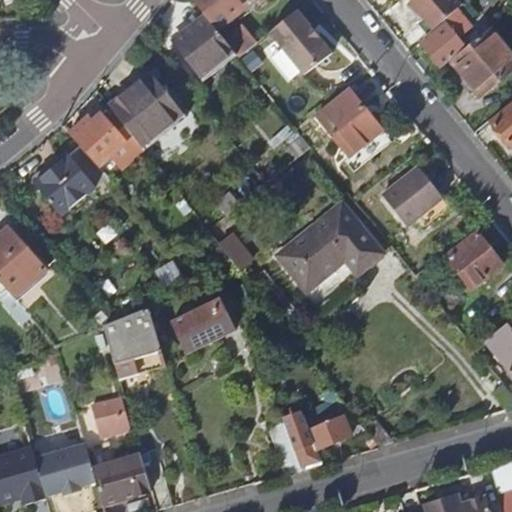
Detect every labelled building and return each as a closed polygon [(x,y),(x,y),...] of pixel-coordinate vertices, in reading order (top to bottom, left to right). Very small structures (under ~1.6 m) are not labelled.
[(192,0),(200,10),(217,31),(256,0),(192,0)] [(454,0),(412,0),(409,3),(423,19),(417,23),(427,36),(444,22),(458,9),(461,7),(454,0)] [(446,25),(421,44),(441,68),(450,60),(466,47),(458,38),(472,27),(458,9),(444,22),(446,25)] [(169,37),(199,74),(231,48),(226,42),(217,31),(200,10),(169,37)] [(332,54),(295,12),(269,35),(305,77),(332,54)] [(226,42),(231,48),(240,59),(259,43),(244,27),(226,42)] [(450,60),(479,98),(511,71),(511,55),(490,28),(466,47),(450,60)] [(152,75),(110,110),(142,150),(184,116),(152,75)] [(381,130),(349,91),(316,118),(349,157),(381,130)] [(511,106),(492,122),(511,148),(511,106)] [(69,136),(80,148),(99,170),(126,145),(100,117),(93,124),(88,119),(69,136)] [(298,146),(260,177),(267,185),(305,154),(298,146)] [(80,148),(33,187),(60,220),(108,180),(99,170),(80,148)] [(251,166),(192,213),(208,233),(267,185),(260,177),(251,166)] [(417,168),(381,197),(407,229),(443,199),(417,168)] [(342,209),(281,260),(308,292),(345,261),(357,276),(382,255),(380,253),(342,209)] [(0,236),(0,284),(13,300),(44,273),(7,230),(0,236)] [(479,234),(448,258),(474,291),(505,266),(479,234)] [(308,292),(302,297),(312,309),(316,314),(333,300),(348,287),(359,278),(357,276),(345,261),(308,292)] [(0,298),(23,325),(30,319),(13,300),(0,284),(0,298)] [(205,306),(171,323),(185,352),(219,336),(205,306)] [(104,330),(119,380),(165,366),(147,308),(114,325),(104,330)] [(507,325),(484,343),(486,345),(507,326),(507,325)] [(486,345),(511,379),(511,332),(507,326),(486,345)] [(491,391),(508,412),(511,411),(511,395),(502,382),(491,391)] [(121,400),(91,409),(101,439),(130,430),(121,400)] [(307,427),(317,451),(366,431),(364,429),(348,408),(307,427)] [(282,419),(302,471),(312,468),(323,465),(317,451),(307,427),(301,411),(282,419)] [(267,420),(288,475),(302,471),(282,419),(281,414),(267,420)] [(366,431),(380,449),(395,444),(376,420),(364,429),(366,431)] [(78,426),(33,441),(38,455),(83,440),(78,426)] [(96,482),(103,507),(153,492),(142,455),(116,463),(111,442),(86,450),(96,482)] [(84,445),(34,460),(45,497),(63,492),(64,496),(80,491),(79,487),(96,482),(86,450),(84,445)] [(31,449),(0,458),(0,506),(13,503),(12,500),(22,497),(23,500),(25,507),(46,500),(45,497),(34,460),(31,449)] [(142,455),(153,492),(159,511),(173,507),(156,451),(142,455)] [(511,463),(492,469),(499,495),(511,491),(511,463)] [(459,496),(424,507),(425,511),(489,511),(485,499),(463,507),(459,496)]
